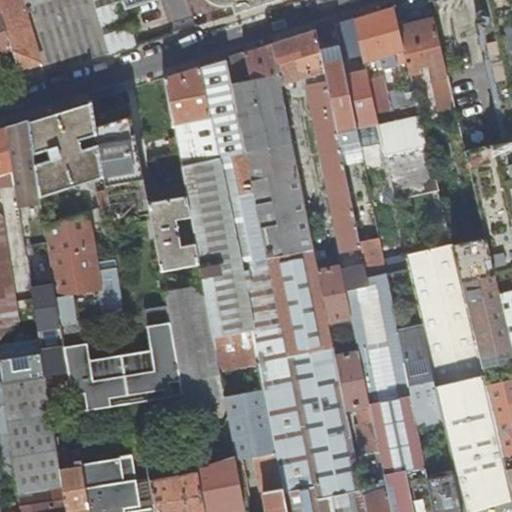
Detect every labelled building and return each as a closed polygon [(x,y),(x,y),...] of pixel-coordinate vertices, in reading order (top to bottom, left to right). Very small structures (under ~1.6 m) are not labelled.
[(24,81),(138,45),(127,7),(124,0),(0,0),(0,5),(13,47),(24,81)] [(212,0),(218,3),(224,4),(230,5),(234,5),(237,13),(277,0),(212,0)] [(401,24),(396,4),(356,17),(366,60),(377,57),(381,69),(399,63),(399,61),(409,58),(401,24)] [(0,50),(13,47),(0,5),(0,50)] [(511,11),(496,15),(502,38),(511,35),(511,11)] [(441,75),(449,74),(448,70),(435,15),(401,24),(409,58),(413,73),(422,71),(420,60),(428,58),(434,78),(436,82),(442,81),(441,75)] [(356,17),(337,23),(340,40),(349,85),(370,80),(370,79),(366,60),(356,17)] [(318,29),(273,43),(285,100),(292,99),(288,81),(306,75),(342,249),(362,245),(334,108),(321,44),(318,29)] [(340,40),(321,44),(334,108),(345,106),(342,91),(350,89),(349,85),(340,40)] [(228,57),(269,257),(315,247),(308,213),(285,100),(273,43),(228,57)] [(289,511),(320,511),(269,257),(228,57),(203,65),(254,328),(260,360),(265,387),(278,450),(289,511)] [(254,328),(203,65),(167,76),(189,194),(193,214),(198,242),(201,262),(206,283),(215,336),(254,328)] [(384,76),(370,79),(370,80),(376,108),(391,104),(384,76)] [(370,80),(349,85),(350,89),(355,114),(367,112),(376,109),(376,108),(370,80)] [(150,201),(130,88),(120,91),(118,99),(94,107),(104,174),(112,226),(153,219),(150,201)] [(118,99),(120,91),(93,100),(94,107),(118,99)] [(285,100),(308,213),(319,210),(296,98),(292,99),(285,100)] [(94,107),(93,100),(31,120),(43,195),(104,174),(94,107)] [(382,133),(381,129),(376,109),(367,112),(372,135),(382,133)] [(386,153),(430,144),(424,118),(381,129),(382,133),(384,144),(386,153)] [(43,195),(31,120),(8,127),(14,171),(28,256),(51,254),(46,226),(41,196),(43,195)] [(14,171),(8,127),(0,129),(0,339),(20,316),(11,306),(17,299),(7,289),(14,282),(5,271),(11,265),(2,255),(9,248),(0,238),(0,237),(6,231),(0,223),(0,219),(3,216),(0,212),(0,203),(3,198),(0,175),(14,171)] [(382,133),(372,135),(374,146),(384,144),(382,133)] [(396,197),(440,186),(430,144),(386,153),(396,197)] [(193,214),(189,194),(150,201),(153,219),(162,269),(201,262),(198,242),(184,244),(179,216),(193,214)] [(126,313),(122,285),(102,289),(89,210),(46,226),(51,254),(56,284),(62,323),(126,313)] [(460,266),(511,480),(511,337),(496,269),(488,235),(454,242),(460,266)] [(269,257),(320,511),(339,511),(336,492),(363,488),(347,407),(348,407),(337,355),(330,321),(319,269),(316,252),(315,247),(269,257)] [(364,258),(362,247),(355,249),(357,259),(364,258)] [(357,259),(355,249),(348,250),(350,261),(357,259)] [(385,259),(387,271),(409,266),(407,255),(385,259)] [(341,264),(319,269),(330,321),(353,317),(347,289),(343,269),(341,264)] [(366,264),(343,269),(347,289),(369,284),(368,275),(366,264)] [(511,265),(496,269),(511,337),(511,265)] [(387,271),(390,288),(414,283),(413,278),(410,266),(409,266),(387,271)] [(445,425),(466,511),(511,497),(511,480),(460,266),(413,278),(414,283),(422,320),(445,425)] [(388,486),(393,511),(435,511),(418,424),(398,325),(390,288),(387,271),(368,275),(369,284),(347,289),(353,317),(360,351),(371,403),(375,422),(380,448),(383,466),(387,481),(388,486)] [(182,380),(222,372),(221,368),(215,336),(206,283),(166,290),(182,380)] [(56,284),(33,288),(40,328),(56,326),(62,325),(62,323),(56,284)] [(398,325),(418,424),(432,421),(433,428),(445,425),(422,320),(398,325)] [(62,325),(56,326),(59,340),(65,340),(62,325)] [(221,368),(260,360),(254,328),(215,336),(221,368)] [(43,350),(47,375),(69,371),(66,347),(43,350)] [(0,359),(4,382),(47,375),(43,350),(43,349),(0,356),(0,359)] [(337,355),(348,407),(371,403),(360,351),(337,355)] [(149,369),(135,372),(146,446),(147,446),(160,444),(149,369)] [(47,375),(50,397),(73,394),(69,371),(47,375)] [(68,511),(68,510),(62,468),(59,452),(50,397),(47,375),(4,382),(7,404),(18,474),(24,511),(68,511)] [(226,395),(245,497),(252,496),(245,456),(278,450),(265,387),(226,395)] [(4,476),(18,474),(7,404),(0,405),(0,432),(3,432),(6,456),(2,457),(4,476)] [(380,448),(375,422),(361,425),(361,422),(356,424),(362,452),(380,448)] [(59,452),(62,468),(84,464),(82,449),(59,452)] [(62,468),(68,510),(82,508),(82,511),(92,511),(91,505),(84,464),(62,468)] [(378,467),(381,482),(387,481),(383,466),(378,467)] [(153,480),(157,511),(206,511),(199,471),(153,480)] [(364,487),(365,493),(388,486),(387,481),(381,482),(364,487)] [(365,493),(368,511),(393,511),(388,486),(365,493)] [(336,492),(339,511),(368,511),(365,493),(364,487),(363,488),(336,492)] [(91,505),(92,511),(114,511),(113,501),(91,505)]
